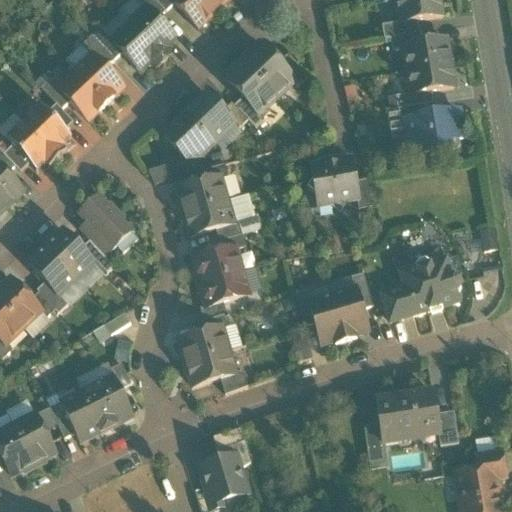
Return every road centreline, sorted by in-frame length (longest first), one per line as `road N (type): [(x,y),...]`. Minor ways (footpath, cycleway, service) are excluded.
road 1 (residential): [(511,334),(342,377),(160,440)]
road 2 (residential): [(160,440),(149,375),(169,265),(151,197),(112,152)]
road 3 (residential): [(268,0),(112,152)]
road 4 (tertiary): [(511,176),(482,0)]
road 5 (residential): [(160,440),(16,511)]
road 6 (residential): [(112,152),(0,258)]
road 7 (residential): [(312,0),(343,133)]
